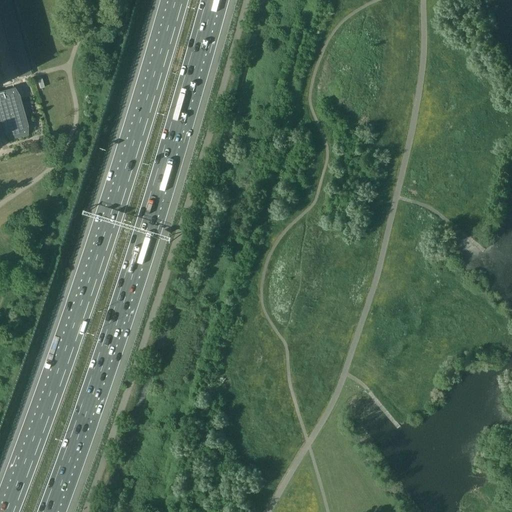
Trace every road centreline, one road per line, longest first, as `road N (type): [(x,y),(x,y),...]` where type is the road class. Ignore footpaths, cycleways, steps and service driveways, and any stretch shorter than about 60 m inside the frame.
road 1 (motorway): [(175,0),(5,511)]
road 2 (motorway): [(50,511),(131,280),(213,0)]
